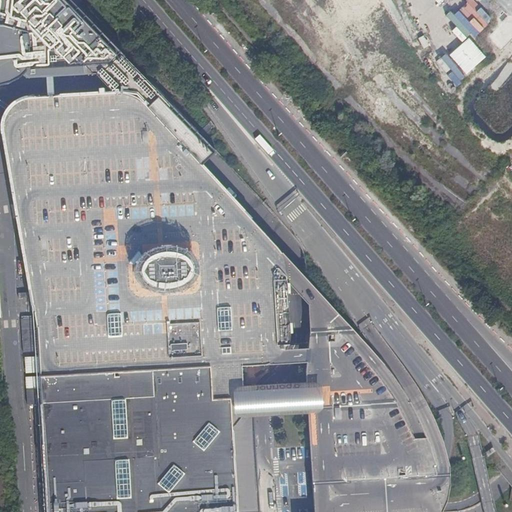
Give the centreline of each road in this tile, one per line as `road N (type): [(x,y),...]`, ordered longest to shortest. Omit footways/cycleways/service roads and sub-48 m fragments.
road 1 (primary): [(142,0),(511,424)]
road 2 (primary): [(511,385),(174,0)]
road 3 (unknown): [(229,511),(222,374)]
